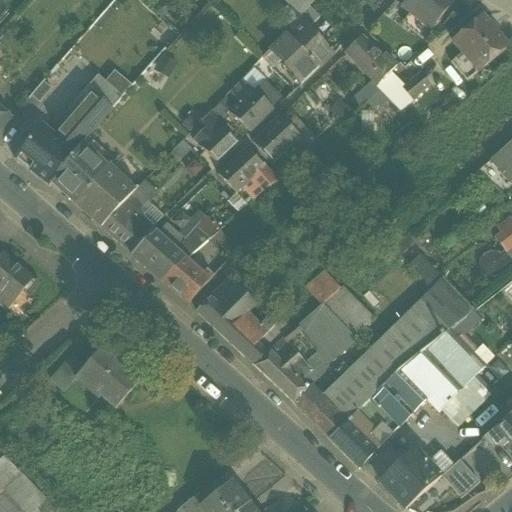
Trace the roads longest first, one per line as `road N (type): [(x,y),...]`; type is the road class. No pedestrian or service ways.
road 1 (residential): [(108,277),(368,511)]
road 2 (residential): [(0,379),(108,277)]
road 3 (residential): [(0,182),(108,277)]
